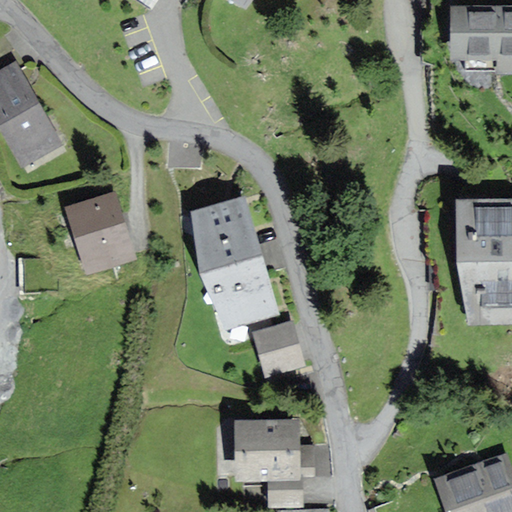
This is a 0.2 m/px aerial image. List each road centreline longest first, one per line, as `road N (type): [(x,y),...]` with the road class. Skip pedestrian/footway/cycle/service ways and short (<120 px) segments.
road 1 (residential): [(5,0),(104,104),(133,121),(228,143),(266,173),(350,452)]
road 2 (residential): [(350,452),(395,416),(430,340),(406,237),(421,148),(395,0)]
